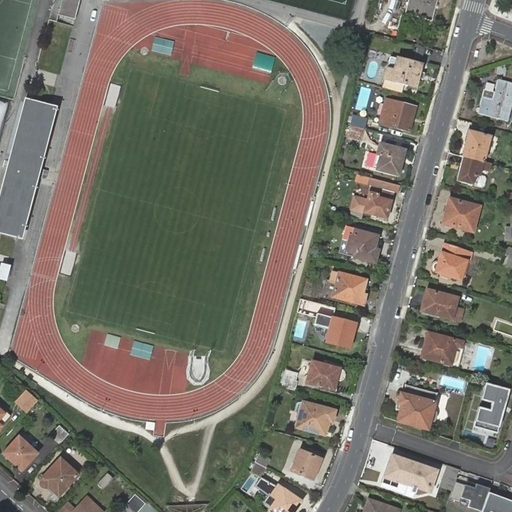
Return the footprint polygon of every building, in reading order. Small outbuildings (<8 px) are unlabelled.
[(79,0),(60,0),(57,15),(74,20),(79,0)] [(436,0),(408,0),(405,14),(431,21),(436,0)] [(398,24),(390,22),(388,28),(397,30),(398,24)] [(154,37),(151,51),(169,55),(172,42),(154,37)] [(407,84),(414,86),(417,75),(417,74),(419,65),(413,64),(413,63),(396,59),(390,57),(386,69),(384,78),(394,81),(394,82),(407,85),(407,84)] [(479,108),(478,112),(477,113),(508,121),(511,105),(511,83),(498,80),(494,93),(484,90),(479,108)] [(362,87),(356,109),(366,112),(372,89),(362,87)] [(0,136),(9,101),(0,98),(0,136)] [(57,107),(27,99),(0,202),(0,233),(22,239),(57,107)] [(379,124),(409,131),(415,107),(385,99),(379,124)] [(352,115),(349,126),(364,130),(367,119),(352,115)] [(364,130),(349,126),(346,138),(361,141),(364,130)] [(469,132),(463,157),(482,161),(489,138),(485,137),(485,135),(481,134),(481,136),(469,132)] [(375,169),(397,175),(403,151),(379,144),(377,154),(379,155),(375,169)] [(482,161),(463,157),(456,181),(473,185),(475,174),(479,175),(481,168),(489,170),(490,164),(483,162),(482,161)] [(354,197),(351,209),(363,212),(385,218),(390,201),(392,194),(370,188),(369,193),(367,200),(354,197)] [(447,208),(442,224),(472,231),(478,207),(453,200),(451,204),(450,209),(447,208)] [(338,253),(344,254),(349,235),(352,236),(355,228),(346,226),(338,253)] [(349,235),(344,254),(374,262),(378,246),(374,245),(376,236),(368,234),(368,232),(355,228),(352,236),(349,235)] [(450,276),(459,279),(461,274),(463,275),(470,254),(444,245),(438,263),(435,262),(433,263),(432,265),(432,267),(433,270),(434,271),(440,273),(439,275),(450,278),(450,276)] [(502,265),(511,267),(511,256),(505,254),(502,265)] [(6,269),(0,267),(0,278),(6,281),(9,270),(6,269)] [(331,297),(362,305),(365,295),(362,294),(365,280),(338,273),(332,271),(329,281),(335,283),(331,297)] [(423,300),(421,311),(440,316),(440,317),(451,320),(451,319),(449,318),(454,298),(457,299),(457,298),(428,290),(425,301),(423,300)] [(351,331),(355,332),(357,324),(336,319),(338,310),(303,301),(301,308),(319,312),(318,315),(316,314),(313,325),(328,329),(325,342),(346,348),(349,337),(351,331)] [(440,316),(421,311),(420,314),(439,319),(440,317),(440,316)] [(462,342),(426,333),(420,357),(450,365),(455,346),(460,348),(461,344),(462,342)] [(460,348),(455,346),(450,365),(456,366),(460,348)] [(305,383),(333,391),(336,380),(338,381),(341,381),(343,379),(345,378),(345,374),(344,371),(342,370),(311,361),(305,383)] [(285,371),(281,388),(295,391),(297,383),(295,382),(297,374),(285,371)] [(508,389),(484,382),(479,399),(490,402),(488,410),(478,407),(472,426),(496,432),(508,389)] [(401,404),(399,410),(396,421),(427,430),(428,423),(433,421),(436,418),(436,417),(436,415),(435,412),(432,409),(436,393),(405,385),(402,394),(400,393),(397,403),(401,404)] [(27,399),(21,407),(27,412),(38,401),(26,390),(22,394),(27,399)] [(15,402),(21,407),(27,399),(22,394),(15,402)] [(294,427),(296,427),(302,403),(300,402),(294,427)] [(302,403),(296,427),(324,435),(327,424),(330,425),(334,411),(302,403)] [(0,427),(1,426),(10,416),(6,412),(4,414),(0,410),(0,427)] [(59,444),(68,433),(59,426),(50,436),(59,444)] [(3,454),(21,471),(36,455),(32,451),(33,450),(18,437),(3,454)] [(291,471),(311,479),(319,459),(299,450),(291,471)] [(259,454),(254,463),(255,463),(265,468),(270,459),(259,454)] [(426,491),(429,492),(436,471),(424,466),(421,466),(410,462),(411,461),(410,461),(409,462),(409,461),(391,456),(384,476),(401,482),(411,486),(413,486),(420,489),(426,491)] [(51,489),(58,496),(77,475),(60,459),(41,480),(42,481),(42,482),(41,482),(41,483),(41,484),(42,485),(42,486),(43,487),(44,488),(45,488),(46,489),(47,488),(48,488),(49,488),(51,489)] [(261,478),(266,469),(265,468),(255,463),(250,472),(261,478)] [(452,491),(460,469),(448,466),(447,465),(440,486),(452,491)] [(94,473),(107,485),(113,479),(108,474),(109,473),(101,466),(94,473)] [(480,511),(488,489),(474,484),(473,488),(463,485),(458,498),(469,501),(467,507),(480,511)] [(270,509),(274,511),(293,511),(301,501),(278,486),(271,496),(276,499),(270,509)] [(511,511),(511,502),(487,493),(480,511),(511,511)] [(137,511),(145,504),(135,494),(126,504),(134,511),(137,511)] [(70,511),(88,511),(87,511),(89,509),(87,507),(89,505),(83,499),(79,503),(74,509),(70,511)] [(397,511),(398,510),(368,499),(366,505),(366,507),(363,511),(397,511)] [(61,508),(66,511),(70,511),(74,509),(66,502),(61,508)]
